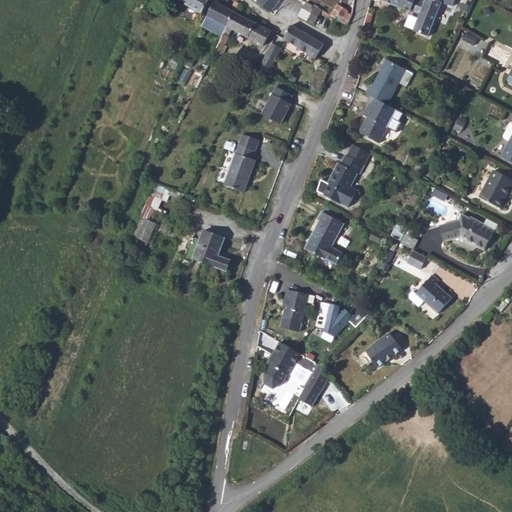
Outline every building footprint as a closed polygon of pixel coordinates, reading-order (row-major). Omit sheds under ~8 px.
[(204,7),(210,10),(212,6),(207,3),(208,0),(179,0),(180,0),(180,1),(202,12),(204,7)] [(257,0),(271,12),(279,0),(257,0)] [(381,0),(410,12),(411,10),(420,14),(413,31),(427,37),(441,3),(452,7),(454,0),(425,0),(424,3),(414,0),(381,0)] [(207,16),(227,26),(234,11),(215,1),(212,6),(210,10),(207,16)] [(298,16),(306,20),(312,6),(304,2),(298,16)] [(337,4),(334,8),(330,15),(342,21),(347,12),(347,10),(337,4)] [(313,5),(312,6),(306,20),(314,24),(322,10),(313,5)] [(227,26),(263,45),(270,31),(234,11),(227,26)] [(342,21),(348,24),(352,14),(347,12),(342,21)] [(328,47),(292,25),(284,39),(320,60),(328,47)] [(467,32),(464,38),(474,43),(477,38),(467,32)] [(282,47),(273,42),(264,59),(272,64),(282,47)] [(236,79),(244,82),(253,64),(241,58),(236,68),(241,70),(236,79)] [(268,72),(272,64),(264,59),(260,67),(268,72)] [(371,87),(367,95),(387,105),(399,84),(406,71),(387,61),(373,88),(371,87)] [(319,66),(312,85),(320,90),(328,70),(319,66)] [(413,74),(406,71),(399,84),(406,88),(413,74)] [(320,90),(312,85),(310,92),(318,95),(320,90)] [(277,87),(263,114),(281,124),(291,103),(289,102),(293,95),(277,87)] [(368,118),(361,134),(380,144),(394,117),(370,105),(364,115),(368,118)] [(508,141),(511,132),(511,122),(508,123),(502,135),(503,137),(508,141)] [(511,132),(508,141),(500,156),(511,162),(511,132)] [(225,185),(244,191),(255,160),(252,159),(258,140),(243,135),(225,185)] [(355,198),(349,194),(352,187),(359,174),(361,175),(372,154),(354,145),(348,156),(347,155),(342,165),(340,164),(329,184),(323,181),(319,192),(350,208),(355,198)] [(491,170),(476,197),(497,208),(511,181),(491,170)] [(359,191),(352,187),(349,194),(355,198),(359,191)] [(137,238),(148,242),(156,223),(149,220),(150,218),(154,219),(161,201),(149,196),(139,221),(143,224),(137,238)] [(319,220),(305,248),(336,264),(342,253),(330,247),(343,223),(321,212),(317,219),(319,220)] [(483,250),(494,232),(482,226),(483,224),(470,217),(469,218),(460,214),(456,221),(439,226),(443,241),(459,237),(483,250)] [(482,226),(494,232),(497,225),(486,219),(483,224),(482,226)] [(194,258),(227,270),(230,260),(218,256),(224,238),(198,228),(196,233),(201,235),(194,258)] [(414,248),(419,240),(407,233),(403,241),(414,248)] [(420,271),(427,257),(412,250),(406,263),(420,271)] [(379,270),(386,274),(390,266),(388,265),(393,254),(390,252),(384,263),(383,263),(379,270)] [(432,275),(416,293),(424,301),(438,313),(451,298),(435,284),(438,281),(432,275)] [(302,333),(307,303),(309,295),(286,290),(285,297),(287,298),(280,327),(302,333)] [(410,300),(418,308),(424,301),(416,293),(413,292),(409,295),(410,300)] [(307,303),(313,304),(315,296),(309,295),(307,303)] [(322,303),(318,327),(325,328),(325,332),(335,337),(355,317),(348,310),(341,314),(343,307),(322,303)] [(378,318),(370,313),(366,319),(375,324),(378,318)] [(388,334),(366,351),(373,360),(371,362),(376,369),(400,351),(388,334)] [(320,394),(329,378),(319,365),(277,342),(265,363),(267,365),(265,368),(265,379),(273,384),(282,379),(284,374),(286,374),(287,373),(305,383),(304,384),(320,394)]
